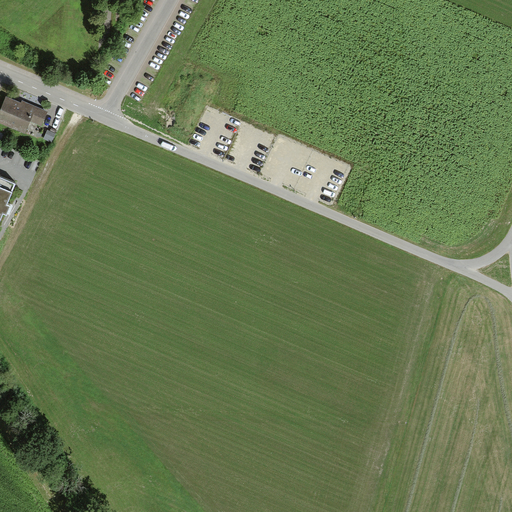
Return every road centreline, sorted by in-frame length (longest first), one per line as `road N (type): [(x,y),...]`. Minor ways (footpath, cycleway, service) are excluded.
road 1 (residential): [(452,263),(103,116)]
road 2 (unclassified): [(169,0),(103,116)]
